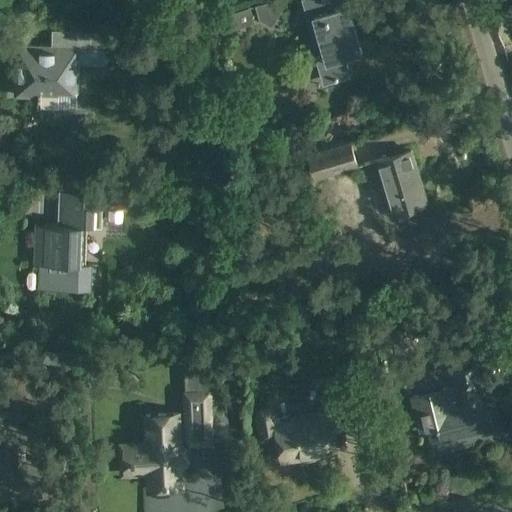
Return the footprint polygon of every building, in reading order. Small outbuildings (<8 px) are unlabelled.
[(284,0),(261,0),(237,7),(240,22),(257,17),(271,25),(286,1),(284,0)] [(335,0),(302,0),(315,41),(322,45),(326,59),(318,61),(322,74),(329,79),(343,74),(347,67),(343,53),(361,48),(347,3),(338,6),(335,0)] [(108,32),(87,32),(49,31),(49,59),(30,59),(30,46),(15,46),(15,72),(20,72),(20,95),(39,96),(39,90),(75,91),(76,48),(86,48),(86,49),(106,49),(108,49),(108,32)] [(103,92),(103,63),(77,63),(76,91),(103,92)] [(38,108),(74,109),(75,91),(39,90),(39,96),(38,108)] [(38,122),(54,122),(55,109),(38,109),(38,122)] [(174,157),(166,144),(153,152),(161,165),(174,157)] [(374,197),(361,201),(367,222),(385,217),(390,236),(400,233),(401,237),(421,232),(418,222),(416,222),(412,209),(440,200),(439,197),(425,202),(420,186),(423,185),(413,150),(365,164),(374,197)] [(178,183),(163,182),(162,196),(177,196),(178,184),(178,183)] [(36,223),(35,263),(52,277),(69,278),(81,269),(84,271),(92,271),(93,264),(83,264),(84,227),(101,227),(102,188),(62,187),(61,223),(36,223)] [(109,200),(108,206),(122,206),(122,212),(128,212),(128,201),(109,200)] [(447,387),(412,396),(421,429),(437,425),(437,428),(439,427),(443,442),(491,430),(482,394),(481,395),(474,368),(452,373),(456,387),(448,389),(447,387)] [(149,487),(182,486),(179,439),(187,439),(188,444),(211,443),(208,369),(186,370),(188,418),(179,418),(178,414),(146,415),(147,444),(130,445),(121,445),(123,474),(131,473),(148,472),(149,487)] [(338,457),(333,430),(349,427),(364,424),(359,392),(344,394),(328,397),(330,410),(295,416),(296,420),(278,423),(276,414),(275,412),(273,409),(270,407),(267,407),(264,407),(261,408),(258,410),(256,413),(255,416),(255,418),(257,430),(259,443),(278,439),(282,462),(284,462),(297,460),(315,456),(316,460),(338,457)] [(0,495),(40,494),(39,459),(23,460),(22,446),(27,430),(26,430),(30,416),(4,408),(0,422),(0,495)]
